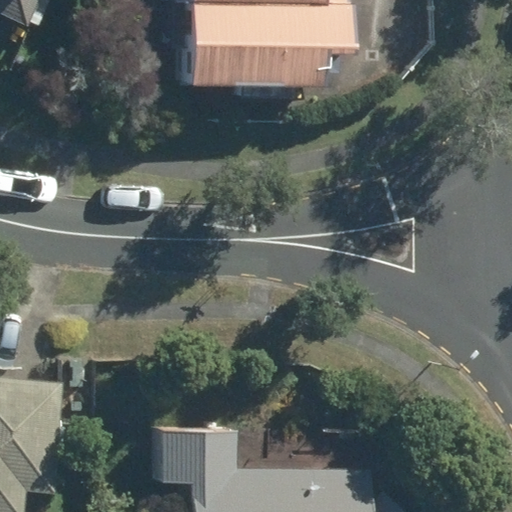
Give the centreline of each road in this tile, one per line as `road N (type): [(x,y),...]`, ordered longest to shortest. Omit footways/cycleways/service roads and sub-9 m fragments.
road 1 (residential): [(0,201),(42,212),(448,240)]
road 2 (residential): [(448,240),(456,195),(482,157),(511,138)]
road 3 (residential): [(511,338),(468,301),(448,240)]
